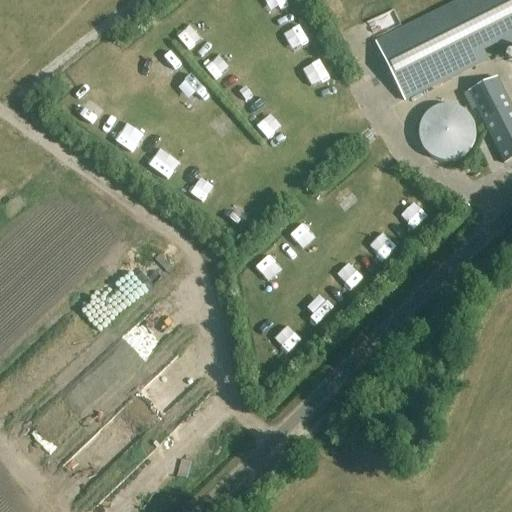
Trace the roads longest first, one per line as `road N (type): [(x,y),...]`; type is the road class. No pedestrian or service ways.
road 1 (track): [(0,107),(189,244),(209,269),(227,399),(272,443)]
road 2 (unclassified): [(202,511),(511,209)]
